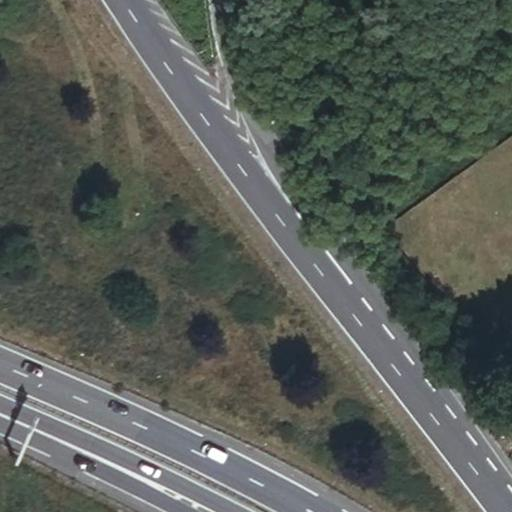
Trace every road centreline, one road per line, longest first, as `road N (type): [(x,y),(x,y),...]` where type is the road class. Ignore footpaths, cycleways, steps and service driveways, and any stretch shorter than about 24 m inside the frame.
road 1 (trunk): [(508,511),(215,144),(122,0)]
road 2 (trunk): [(307,511),(0,368)]
road 3 (trunk): [(0,417),(152,484)]
